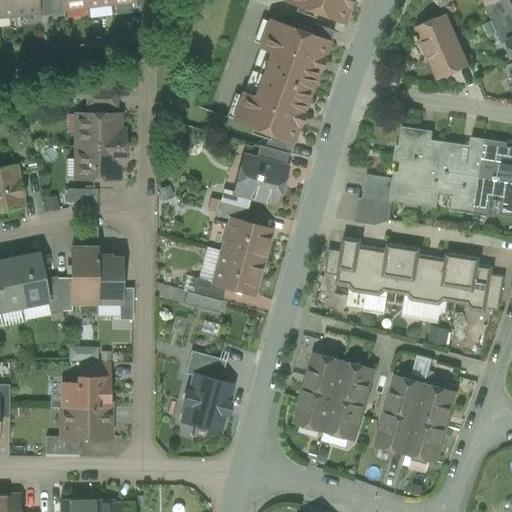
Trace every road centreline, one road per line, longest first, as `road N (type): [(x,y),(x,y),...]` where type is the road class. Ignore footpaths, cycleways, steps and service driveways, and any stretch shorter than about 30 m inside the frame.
road 1 (residential): [(241,464),(346,88)]
road 2 (residential): [(144,204),(141,472)]
road 3 (residential): [(511,116),(346,88)]
road 4 (residential): [(393,511),(241,464)]
road 5 (residential): [(146,55),(144,204)]
road 6 (residential): [(0,235),(144,204)]
road 7 (residential): [(0,471),(141,472)]
